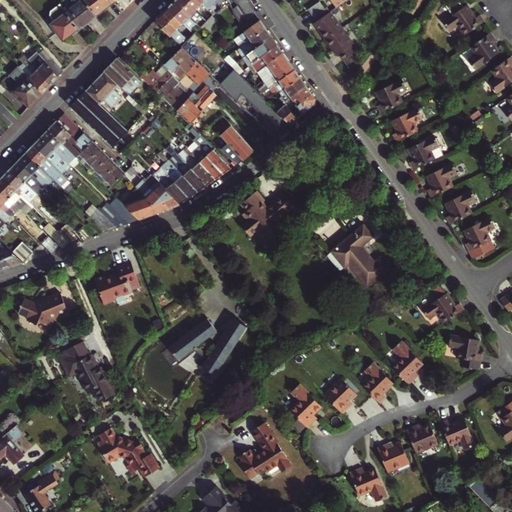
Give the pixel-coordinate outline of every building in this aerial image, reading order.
[(96,17),(84,0),(75,0),(75,1),(73,0),(62,0),(59,3),(60,5),(64,9),(79,30),(96,17)] [(84,0),(96,17),(116,1),(115,0),(84,0)] [(175,0),(174,1),(197,22),(201,27),(208,21),(196,10),(185,0),(175,0)] [(198,0),(185,0),(196,10),(203,3),(198,0)] [(215,3),(217,1),(215,0),(198,0),(203,3),(209,9),(215,3)] [(247,17),(234,0),(233,0),(230,3),(235,13),(240,21),(247,17)] [(254,12),(245,0),(234,0),(247,17),(254,12)] [(451,14),(442,21),(448,31),(456,25),(463,35),(484,22),(479,15),(475,17),(466,4),(463,7),(456,1),(451,0),(444,2),(451,14)] [(190,29),(197,22),(174,1),(168,8),(190,29)] [(353,43),(342,26),(330,11),(328,12),(320,1),(309,10),(317,21),(314,23),(337,54),(340,53),(343,58),(349,66),(357,61),(351,53),(355,50),(351,44),(353,43)] [(214,9),(218,7),(215,3),(209,9),(212,12),(215,10),(214,9)] [(79,30),(64,9),(60,5),(51,12),(52,17),(55,22),(51,24),(51,27),(56,34),(58,33),(64,41),(79,30)] [(190,29),(168,8),(162,14),(188,41),(195,34),(190,29)] [(155,21),(161,27),(182,47),(188,41),(162,14),(155,21)] [(201,27),(209,34),(220,23),(212,15),(208,21),(201,27)] [(266,29),(260,20),(239,36),(244,44),(266,29)] [(155,21),(146,30),(152,36),(161,27),(155,21)] [(266,29),(244,44),(248,49),(243,52),(246,56),(248,55),(272,37),(266,29)] [(490,33),(470,47),(475,55),(467,60),(473,70),(498,53),(490,42),(494,39),(490,33)] [(256,61),(278,45),(272,37),(248,55),(253,63),(256,61)] [(243,52),(248,49),(244,44),(240,47),(243,52)] [(284,53),(278,45),(256,61),(260,65),(262,69),(284,53)] [(180,78),(187,72),(196,62),(182,48),(157,74),(153,70),(144,79),(153,88),(169,72),(173,76),(180,83),(182,80),(180,78)] [(44,51),(39,55),(58,76),(63,72),(44,51)] [(18,57),(27,68),(31,63),(29,61),(23,54),(23,53),(18,57)] [(58,76),(39,55),(38,53),(29,61),(31,63),(50,85),(58,76)] [(268,77),(290,62),(284,53),(262,69),(268,77)] [(511,65),(511,58),(510,56),(490,70),(495,78),(487,84),(494,94),(511,81),(511,68),(510,66),(511,65)] [(124,91),(130,96),(143,82),(119,59),(105,73),(119,86),(124,91)] [(260,65),(256,61),(253,63),(252,64),(258,72),(262,69),(260,65)] [(210,75),(196,62),(187,72),(200,84),(210,75)] [(274,85),(295,70),(290,62),(268,77),(274,85)] [(28,70),(25,73),(42,93),(50,85),(31,63),(27,68),(28,70)] [(238,74),(243,71),(235,64),(231,67),(235,71),(238,74)] [(301,77),(295,70),(274,85),(277,88),(270,93),(263,98),(265,100),(267,99),(269,98),(278,91),(280,93),(301,77)] [(235,71),(221,86),(241,105),(246,99),(250,105),(252,104),(253,105),(251,106),(258,113),(260,111),(262,114),(262,116),(265,119),(260,124),(276,138),(291,125),(265,100),(263,98),(246,81),(238,74),(235,71)] [(243,71),(238,74),(246,81),(250,78),(243,71)] [(182,92),(176,87),(169,80),(173,76),(169,72),(153,88),(163,97),(164,99),(171,93),(177,98),(182,92)] [(24,104),(28,107),(42,93),(25,73),(22,75),(25,78),(12,91),(13,92),(12,93),(18,99),(17,100),(23,105),(24,104)] [(105,109),(109,112),(122,98),(115,90),(119,86),(105,73),(86,91),(100,104),(105,109)] [(180,83),(173,76),(169,80),(176,87),(180,83)] [(286,101),(307,86),(301,77),(280,93),(282,96),(284,99),(286,101)] [(380,113),(403,101),(399,93),(407,89),(402,78),(376,91),(382,103),(376,106),(380,113)] [(277,88),(274,85),(268,89),(270,93),(277,88)] [(203,96),(196,104),(190,110),(197,117),(218,96),(207,86),(200,93),(203,96)] [(285,106),(290,111),(312,93),(307,86),(286,101),(288,104),(285,106)] [(85,119),(100,104),(86,91),(71,107),(85,119)] [(189,98),(182,92),(177,98),(171,93),(164,99),(177,111),(189,98)] [(312,93),(290,111),(298,119),(315,105),(316,98),(312,93)] [(509,121),(511,118),(511,93),(505,98),(511,106),(502,112),(509,121)] [(190,110),(196,104),(190,97),(189,98),(177,111),(191,124),(197,117),(190,110)] [(267,99),(265,100),(291,125),(298,119),(290,111),(285,106),(284,107),(280,102),(279,100),(273,104),(267,99)] [(105,109),(100,104),(85,119),(90,125),(105,109)] [(136,107),(141,112),(144,115),(147,112),(139,104),(136,107)] [(395,141),(418,130),(414,122),(423,118),(418,107),(391,120),(397,132),(392,134),(395,141)] [(109,112),(105,109),(90,125),(96,130),(111,114),(109,112)] [(142,133),(149,125),(157,117),(150,109),(147,112),(144,115),(146,117),(129,135),(134,141),(142,133)] [(77,158),(93,137),(65,111),(49,130),(62,143),(68,149),(77,158)] [(117,120),(111,114),(96,130),(102,136),(117,120)] [(123,125),(117,120),(102,136),(108,141),(123,125)] [(129,131),(123,125),(108,141),(114,147),(120,140),(122,138),(129,131)] [(147,138),(155,131),(149,125),(142,133),(147,138)] [(254,150),(231,125),(221,136),(232,148),(228,152),(239,164),(254,150)] [(191,154),(215,180),(231,168),(215,150),(216,149),(193,126),(189,130),(195,137),(192,139),(199,147),(191,154)] [(62,143),(49,130),(41,138),(60,157),(63,159),(69,165),(77,158),(68,149),(62,143)] [(409,162),(413,170),(442,155),(443,155),(439,146),(440,142),(438,137),(435,137),(435,135),(408,148),(414,160),(409,162)] [(85,165),(101,149),(93,137),(77,158),(85,165)] [(60,157),(41,138),(33,146),(53,165),(60,157)] [(199,147),(192,139),(184,147),(185,148),(191,154),(199,147)] [(26,153),(51,178),(56,183),(59,185),(66,178),(53,165),(33,146),(26,153)] [(177,170),(199,192),(207,186),(177,154),(170,146),(165,151),(173,158),(170,162),(177,170)] [(215,180),(191,154),(185,148),(184,147),(182,150),(177,154),(207,186),(215,180)] [(92,173),(109,157),(101,149),(85,165),(92,173)] [(53,180),(51,178),(26,153),(19,161),(41,183),(43,185),(45,187),(45,188),(53,180)] [(165,165),(169,162),(163,155),(159,159),(165,165)] [(101,181),(117,165),(109,157),(92,173),(101,181)] [(43,185),(41,183),(19,161),(11,169),(30,188),(34,191),(35,193),(37,195),(45,187),(43,185)] [(161,169),(169,177),(190,198),(199,192),(177,170),(170,162),(169,162),(165,165),(161,169)] [(431,197),(453,186),(448,177),(457,173),(452,162),(425,175),(431,187),(427,189),(431,197)] [(108,189),(122,174),(125,172),(117,165),(101,181),(108,189)] [(34,191),(30,188),(11,169),(4,177),(26,198),(28,200),(35,193),(34,191)] [(154,177),(181,205),(190,198),(169,177),(161,169),(154,177)] [(133,173),(129,176),(138,183),(141,180),(134,172),(133,173)] [(143,178),(141,180),(171,209),(181,205),(154,177),(151,174),(145,179),(143,178)] [(26,198),(4,177),(0,180),(0,187),(21,207),(26,202),(24,200),(26,198)] [(135,187),(160,212),(171,209),(141,180),(138,183),(135,187)] [(122,189),(150,216),(160,212),(135,187),(129,181),(122,189)] [(0,202),(11,214),(14,216),(22,208),(21,207),(0,187),(0,202)] [(116,196),(140,220),(150,216),(122,189),(116,196)] [(450,225),(472,214),(468,205),(477,201),(471,190),(445,203),(450,215),(446,217),(450,225)] [(242,215),(246,221),(240,227),(249,238),(256,232),(264,243),(282,228),(276,221),(293,208),(281,194),(269,204),(271,205),(267,208),(267,209),(263,209),(263,208),(260,205),(263,202),(255,192),(240,205),(245,212),(242,215)] [(46,203),(38,195),(32,200),(40,209),(46,203)] [(108,203),(128,224),(140,220),(116,196),(115,196),(108,203)] [(11,214),(0,202),(0,218),(4,222),(11,214)] [(108,203),(101,211),(118,228),(126,225),(128,224),(108,203)] [(101,211),(98,209),(91,217),(106,232),(118,228),(101,211)] [(39,225),(33,219),(23,210),(16,218),(32,232),(39,225)] [(491,217),(465,229),(470,241),(466,243),(473,258),(495,248),(487,232),(496,228),(491,217)] [(43,229),(63,248),(68,243),(48,224),(43,229)] [(331,251),(345,267),(349,264),(367,286),(389,268),(381,258),(375,263),(362,246),(373,237),(363,225),(331,251)] [(82,239),(76,234),(75,235),(68,229),(65,233),(75,242),(82,239)] [(47,237),(42,242),(52,252),(57,247),(47,237)] [(29,258),(34,252),(24,242),(19,247),(29,258)] [(19,247),(14,252),(24,263),(29,258),(19,247)] [(9,248),(0,251),(0,253),(14,266),(24,263),(14,252),(9,248)] [(140,287),(132,264),(117,270),(119,275),(107,279),(106,277),(95,281),(105,306),(116,301),(115,298),(123,295),(125,296),(133,293),(132,291),(132,290),(140,287)] [(437,313),(444,323),(464,309),(459,303),(455,306),(440,285),(429,294),(432,298),(433,297),(435,299),(422,309),(429,319),(437,313)] [(511,290),(500,299),(501,299),(509,311),(511,309),(511,290)] [(21,308),(18,313),(29,318),(27,321),(37,325),(38,322),(49,326),(51,320),(68,313),(60,293),(35,304),(25,299),(22,304),(21,304),(19,308),(21,308)] [(209,318),(170,346),(173,350),(172,350),(179,359),(193,349),(208,359),(203,367),(216,375),(248,327),(234,318),(223,336),(217,331),(209,318)] [(479,339),(450,335),(448,346),(458,347),(456,357),(465,359),(464,366),(480,369),(482,353),(477,352),(479,339)] [(398,353),(388,362),(405,380),(416,371),(411,366),(420,358),(399,336),(390,344),(398,353)] [(90,356),(83,342),(64,352),(67,358),(62,361),(71,377),(78,373),(89,392),(94,389),(101,402),(119,392),(106,371),(104,372),(101,367),(97,369),(93,361),(95,360),(92,354),(90,356)] [(393,382),(373,360),(364,368),(371,376),(362,384),(379,402),(385,396),(382,393),(393,382)] [(0,380),(9,374),(5,369),(0,373),(0,380)] [(348,402),(351,399),(357,393),(342,377),(324,394),(342,413),(351,405),(348,402)] [(297,397),(287,407),(304,425),(314,415),(310,411),(318,403),(296,380),(288,388),(297,397)] [(511,400),(503,407),(507,412),(501,417),(506,424),(498,430),(505,440),(511,435),(511,400)] [(53,402),(46,407),(50,412),(56,406),(53,402)] [(440,422),(450,445),(461,440),(465,448),(475,443),(464,417),(450,423),(447,418),(440,422)] [(1,428),(7,435),(18,427),(12,420),(1,428)] [(266,422),(253,431),(261,443),(266,450),(256,457),(251,449),(248,451),(247,451),(241,456),(246,463),(243,465),(251,478),(267,468),(269,471),(279,464),(284,471),(293,466),(288,459),(289,458),(266,422)] [(406,428),(416,452),(439,442),(430,422),(423,425),(418,427),(417,424),(406,428)] [(25,436),(18,427),(7,435),(4,438),(6,440),(0,443),(0,459),(0,460),(7,454),(15,464),(24,456),(12,442),(14,440),(17,443),(25,436)] [(117,438),(112,430),(102,436),(105,442),(99,446),(110,464),(121,457),(129,460),(132,466),(129,468),(134,475),(142,470),(147,478),(161,469),(152,455),(148,457),(144,450),(145,449),(140,442),(136,444),(117,438)] [(377,448),(387,470),(410,461),(401,441),(393,444),(389,446),(388,443),(377,448)] [(362,467),(349,472),(359,496),(372,490),(376,500),(387,496),(375,468),(364,472),(362,467)] [(54,511),(52,507),(55,506),(48,492),(63,484),(62,482),(65,480),(60,472),(42,482),(44,486),(43,486),(44,487),(30,494),(39,511),(54,511)] [(511,511),(511,508),(510,504),(488,483),(492,479),(490,477),(486,481),(481,475),(467,483),(495,511),(511,511)] [(243,511),(235,503),(231,506),(226,500),(227,499),(223,494),(222,495),(216,489),(217,489),(217,488),(205,499),(210,505),(203,511),(202,511),(200,510),(198,511),(243,511)]
